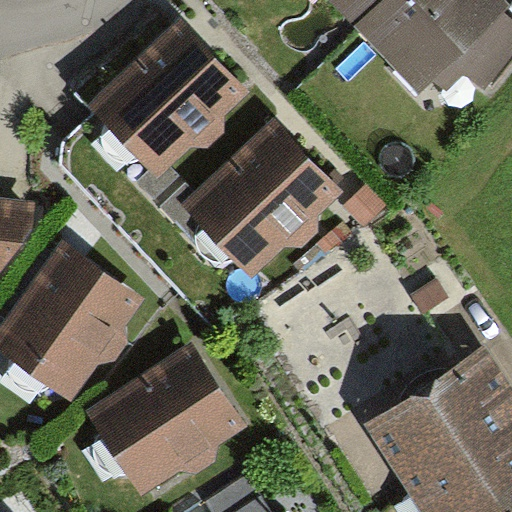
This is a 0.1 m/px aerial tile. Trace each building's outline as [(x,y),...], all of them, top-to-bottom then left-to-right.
[(511,33),(511,28),(483,0),(329,0),(414,83),(442,55),(467,80),(511,33)] [(228,107),(253,82),(180,5),(91,89),(107,106),(102,125),(105,141),(114,151),(127,156),(144,152),(156,166),(188,139),(207,140),(223,127),(228,107)] [(238,246),(253,266),(285,238),(301,239),(319,223),(319,206),(344,182),(275,111),(196,187),(187,178),(163,201),(196,235),(202,247),(213,254),(227,253),(238,246)] [(0,274),(13,256),(17,208),(0,205),(0,274)] [(61,229),(0,315),(0,341),(73,392),(99,355),(115,353),(128,334),(125,317),(145,288),(61,229)] [(511,511),(511,362),(489,326),(330,429),(384,511),(511,511)] [(193,335),(91,402),(144,483),(180,459),(198,466),(214,455),(219,436),(247,417),(193,335)]
